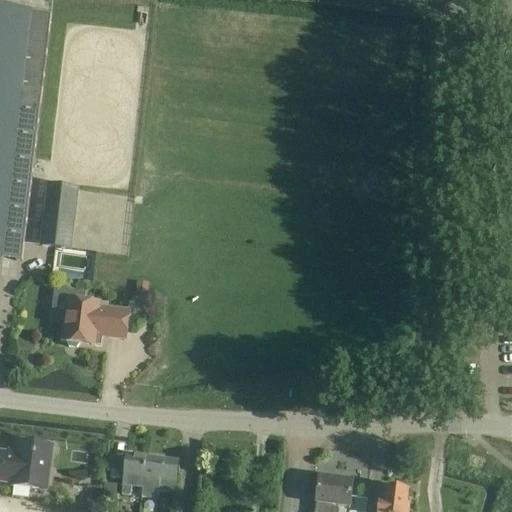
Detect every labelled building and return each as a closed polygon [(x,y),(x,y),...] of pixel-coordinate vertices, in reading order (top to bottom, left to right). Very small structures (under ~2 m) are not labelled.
[(22,262),(42,91),(51,16),(30,13),(31,12),(0,8),(0,260),(1,260),(1,259),(22,262)] [(71,250),(77,195),(47,191),(40,246),(71,250)] [(147,300),(149,284),(137,282),(135,299),(147,300)] [(54,289),(51,319),(66,321),(63,342),(67,342),(68,347),(77,348),(80,344),(95,346),(96,334),(108,336),(108,338),(126,340),(129,312),(111,310),(100,308),(100,304),(84,302),(85,293),(54,289)] [(46,491),(51,446),(18,442),(17,455),(0,453),(0,481),(13,484),(13,487),(46,491)] [(143,489),(146,459),(126,457),(122,494),(129,495),(130,488),(143,489)] [(146,459),(143,489),(142,497),(158,499),(158,493),(175,495),(179,462),(146,459)] [(314,511),(336,511),(336,508),(350,509),(353,482),(318,479),(314,511)] [(104,485),(102,497),(115,498),(116,486),(104,485)] [(408,511),(409,505),(407,505),(408,491),(384,488),(381,511),(408,511)]
